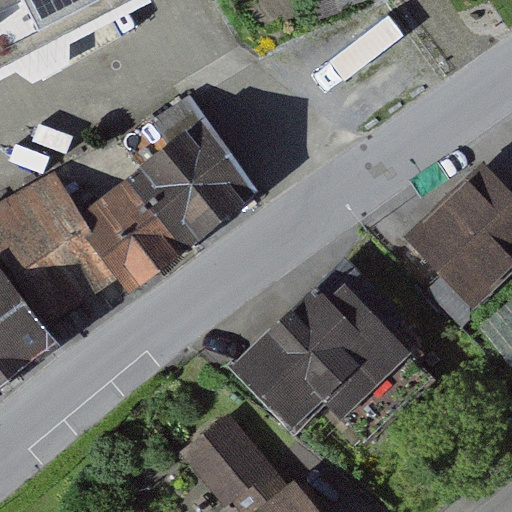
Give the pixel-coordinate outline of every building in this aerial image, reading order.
[(0,0),(0,123),(175,35),(156,0),(0,0)] [(123,285),(129,294),(256,196),(210,132),(84,228),(123,285)] [(511,180),(501,168),(409,249),(466,313),(511,272),(511,180)] [(0,261),(1,263),(50,334),(123,285),(84,228),(50,179),(0,213),(0,261)] [(1,263),(0,262),(0,394),(62,349),(50,334),(1,263)] [(317,288),(239,370),(316,443),(394,361),(317,288)] [(185,458),(225,511),(236,511),(275,483),(231,424),(185,458)] [(272,511),(318,511),(301,489),(272,511)]
